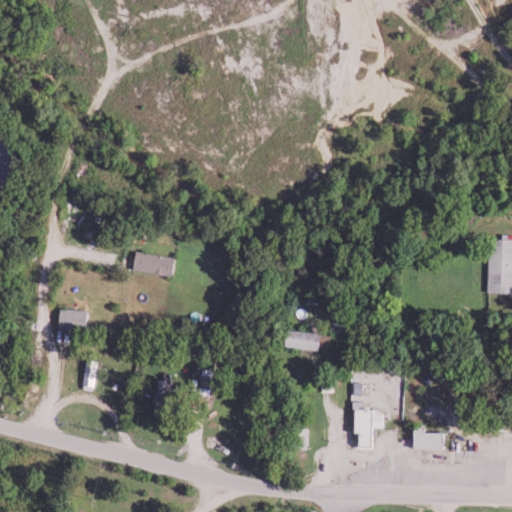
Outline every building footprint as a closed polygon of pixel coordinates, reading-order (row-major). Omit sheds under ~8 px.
[(511,239),(511,293),(493,293),(494,239),(511,239)] [(141,250),(138,269),(175,276),(178,257),(141,250)] [(94,311),(90,332),(61,327),(62,317),(71,319),(73,308),(94,311)] [(327,347),(328,332),(282,330),(281,345),(327,347)] [(85,383),(100,386),(105,365),(90,362),(85,383)] [(157,392),(150,392),(149,404),(173,405),(174,380),(158,380),(157,392)] [(188,388),(185,409),(162,406),(164,384),(188,388)] [(197,398),(199,386),(216,389),(214,401),(197,398)] [(378,446),(361,445),(361,431),(357,431),(357,401),(367,401),(367,408),(384,408),(384,413),(389,413),(389,426),(378,426),(378,446)] [(496,433),(511,433),(511,414),(495,414),(496,433)] [(315,427),(315,446),(300,446),(299,427),(315,427)] [(450,448),(450,433),(430,433),(430,428),(416,427),(416,447),(450,448)]
